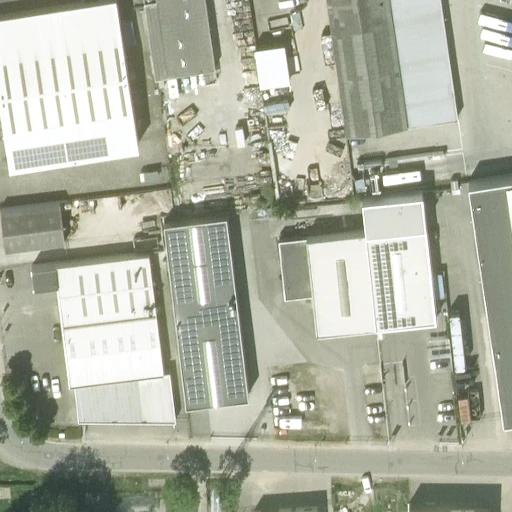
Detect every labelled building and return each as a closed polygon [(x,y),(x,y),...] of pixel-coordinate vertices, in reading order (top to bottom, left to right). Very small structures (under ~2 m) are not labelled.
[(0,164),(139,143),(117,0),(0,0),(0,95),(3,115),(0,115),(0,164)] [(144,0),(156,75),(167,74),(215,67),(205,0),(144,0)] [(440,0),(327,0),(347,132),(457,117),(440,0)] [(255,45),(260,84),(289,80),(284,41),(255,45)] [(503,418),(511,416),(511,173),(468,180),(503,418)] [(436,317),(425,222),(422,189),(362,195),(366,228),(376,323),(436,317)] [(60,201),(0,208),(5,248),(65,241),(60,201)] [(164,216),(187,399),(250,391),(228,209),(164,216)] [(306,234),(306,235),(278,238),(285,295),(312,292),(316,330),(376,323),(366,228),(306,234)] [(63,322),(156,311),(149,251),(32,265),(34,285),(58,282),(63,322)] [(77,403),(79,418),(95,418),(175,419),(170,370),(163,370),(156,311),(63,322),(70,382),(74,381),(77,403)] [(227,498),(213,500),(207,500),(208,511),(228,510),(227,498)]
